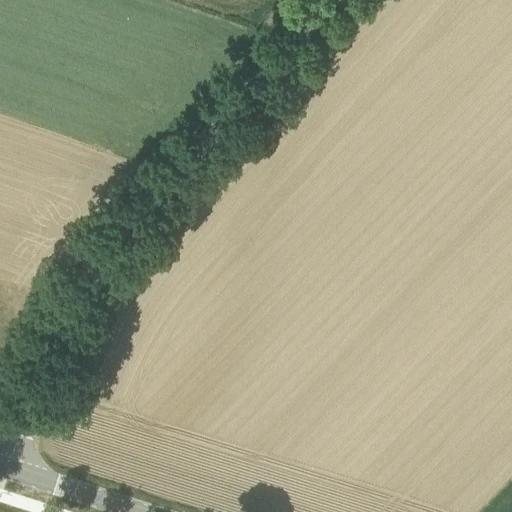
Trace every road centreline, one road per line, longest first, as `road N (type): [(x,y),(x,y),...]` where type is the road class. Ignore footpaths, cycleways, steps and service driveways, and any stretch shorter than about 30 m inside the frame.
road 1 (unclassified): [(3,471),(71,297),(336,0)]
road 2 (tertiary): [(128,511),(3,471)]
